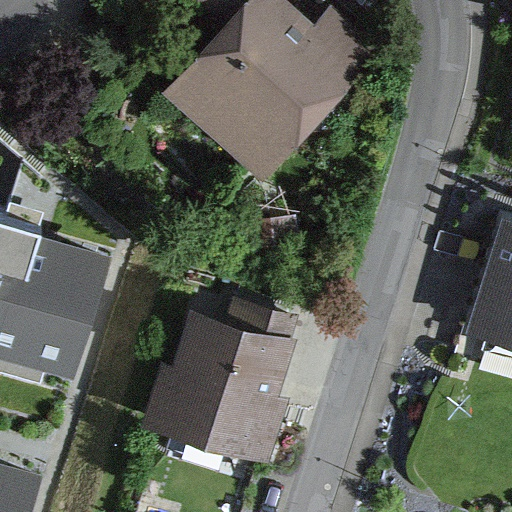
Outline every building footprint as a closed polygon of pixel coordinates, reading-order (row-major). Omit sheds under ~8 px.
[(359,67),(276,0),(196,0),(215,15),(153,90),(265,182),(359,67)] [(109,238),(0,204),(0,339),(71,361),(109,238)] [(511,224),(506,223),(471,340),(511,352),(511,224)] [(293,340),(181,310),(148,433),(259,463),(293,340)] [(28,511),(44,460),(0,446),(0,511),(28,511)]
